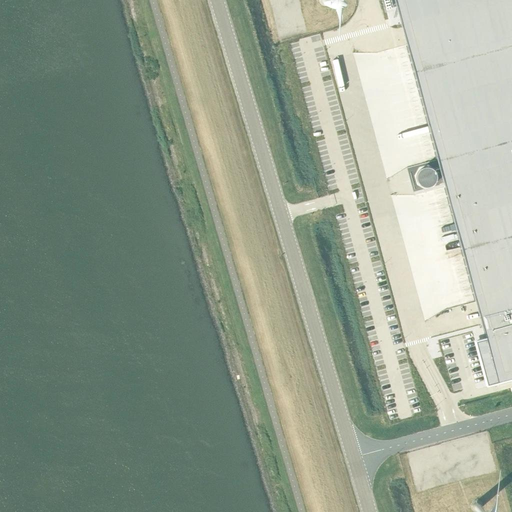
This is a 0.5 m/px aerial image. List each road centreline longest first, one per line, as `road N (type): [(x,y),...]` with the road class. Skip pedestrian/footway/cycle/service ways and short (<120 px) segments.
road 1 (unclassified): [(219,0),(354,457)]
road 2 (unclassified): [(511,415),(354,457)]
